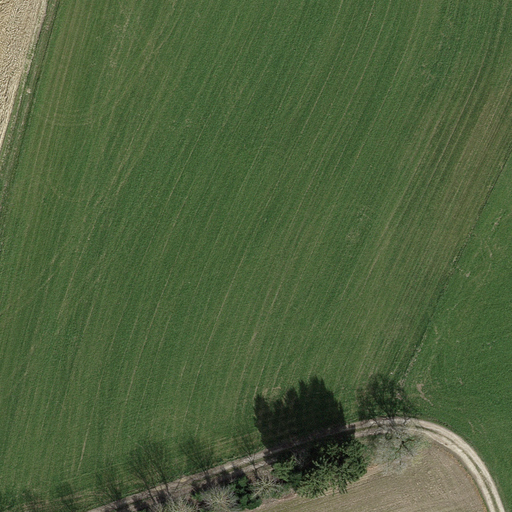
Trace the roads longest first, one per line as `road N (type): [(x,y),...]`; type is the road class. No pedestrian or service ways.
road 1 (track): [(493,511),(456,447),(418,432),(358,433),(118,511)]
road 2 (track): [(50,0),(0,193)]
